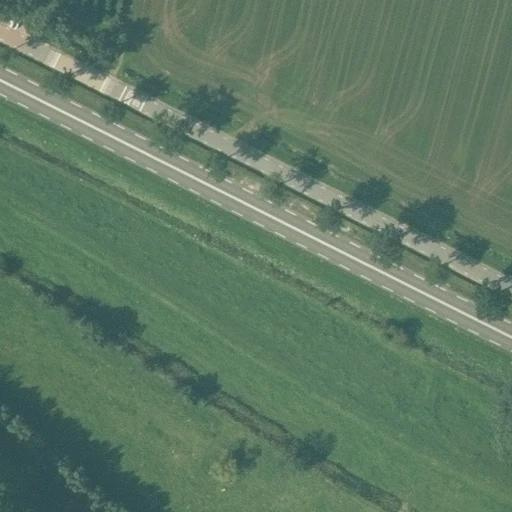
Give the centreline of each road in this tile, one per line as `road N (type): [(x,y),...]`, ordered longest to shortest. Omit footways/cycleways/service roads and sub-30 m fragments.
road 1 (unclassified): [(511,289),(0,31)]
road 2 (primary): [(511,339),(0,82)]
